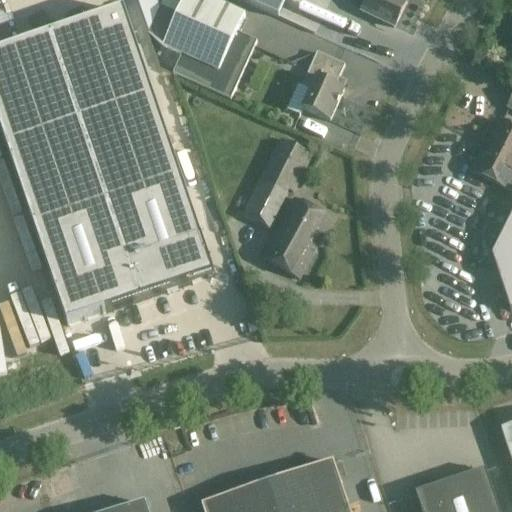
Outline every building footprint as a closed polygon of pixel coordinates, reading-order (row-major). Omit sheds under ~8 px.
[(244,18),(205,0),(165,0),(147,41),(163,49),(181,57),(172,77),(228,102),(250,52),(232,44),(244,18)] [(235,0),(279,20),(287,0),(235,0)] [(406,3),(399,0),(367,0),(361,14),(394,30),(406,3)] [(125,12),(0,54),(0,129),(68,328),(215,278),(125,12)] [(298,87),(287,110),(299,116),(302,111),(329,124),(344,92),(341,90),(343,86),(342,82),(338,81),(344,67),(317,55),(302,88),(298,87)] [(511,128),(501,123),(488,149),(511,160),(511,128)] [(256,188),(242,218),(270,231),(289,191),(295,194),(313,158),(280,140),(256,188)] [(511,160),(488,149),(475,175),(511,194),(511,160)] [(332,223),(294,201),(262,261),(299,282),(332,223)] [(511,217),(492,257),(511,314),(511,313),(511,217)] [(0,337),(0,344),(57,361),(65,332),(6,316),(0,337)] [(511,428),(501,432),(511,464),(511,428)] [(348,511),(332,463),(273,483),(272,481),(259,485),(260,488),(201,508),(202,511),(348,511)] [(497,511),(485,472),(415,496),(420,511),(497,511)]
